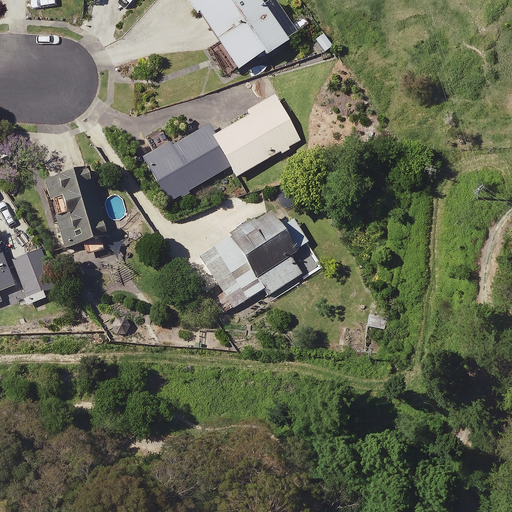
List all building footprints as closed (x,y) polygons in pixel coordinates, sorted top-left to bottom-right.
[(179,0),(195,22),(198,20),(239,76),(262,60),(265,64),(311,30),(303,19),(290,28),(274,6),(264,13),(255,0),(179,0)] [(325,32),(313,40),(326,59),(337,51),(325,32)] [(303,143),(276,96),(246,113),(249,119),(216,138),(209,127),(143,163),(167,206),(230,172),(235,181),(303,143)] [(109,240),(88,177),(57,187),(67,219),(58,222),(68,254),(109,240)] [(272,196),(250,209),(256,219),(278,206),(272,196)] [(266,299),(306,277),(295,257),(309,249),(294,223),(280,230),(273,217),(200,257),(232,317),(266,299)] [(55,298),(37,254),(13,263),(31,307),(55,298)] [(0,292),(14,285),(0,258),(0,302),(3,301),(0,295),(0,292)]
